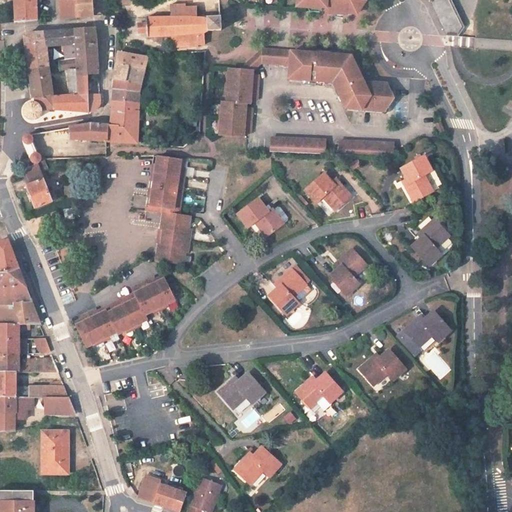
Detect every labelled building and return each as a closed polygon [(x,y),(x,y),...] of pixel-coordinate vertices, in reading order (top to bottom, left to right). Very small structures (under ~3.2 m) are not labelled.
[(14,0),(15,20),(38,18),(36,0),(14,0)] [(78,15),(77,0),(58,0),(59,16),(78,15)] [(77,0),(78,15),(94,13),(93,0),(77,0)] [(303,0),(303,5),(318,6),(319,4),(331,6),(331,10),(342,11),(342,9),(350,9),(351,8),(356,8),(362,0),(303,0)] [(463,30),(451,0),(431,0),(445,37),(463,30)] [(213,26),(224,26),(224,11),(213,12),(213,11),(200,11),(200,4),(188,4),(188,2),(172,3),(172,15),(148,16),(148,35),(171,35),(171,46),(202,46),(203,42),(209,42),(209,30),(212,30),(213,26)] [(137,37),(147,36),(146,18),(136,18),(137,37)] [(76,46),(77,78),(89,77),(99,76),(95,28),(75,30),(76,46)] [(75,30),(44,33),(48,49),(76,46),(75,30)] [(51,69),(48,49),(44,33),(26,34),(24,37),(29,72),(51,69)] [(146,56),(117,50),(116,63),(144,68),(146,56)] [(262,50),(242,65),(255,67),(262,63),(290,66),(291,52),(262,50)] [(347,109),(362,110),(371,97),(365,82),(352,56),(291,52),(290,66),(289,79),(334,83),(347,109)] [(144,68),(116,63),(114,74),(142,77),(144,68)] [(255,71),(255,67),(242,65),(232,64),(231,69),(226,68),(224,93),(229,94),(229,99),(223,98),(223,103),(219,102),(216,126),(218,127),(220,127),(221,127),(221,131),(245,134),(245,130),(252,131),(254,105),(248,105),(249,100),(252,101),(253,97),(259,97),(261,71),(255,71)] [(55,98),(51,69),(29,72),(35,103),(35,101),(55,98)] [(142,77),(114,74),(114,86),(141,88),(142,77)] [(89,77),(77,78),(77,95),(90,96),(89,77)] [(386,111),(395,99),(388,84),(365,82),(371,97),(362,110),(386,111)] [(141,88),(114,86),(113,99),(140,100),(141,88)] [(29,104),(27,106),(26,109),(25,111),(25,113),(26,116),(27,118),(30,119),(33,120),(36,119),(39,118),(40,116),(41,114),(42,111),(48,110),(55,111),(89,113),(93,111),(97,109),(99,106),(100,103),(100,100),(100,95),(90,96),(77,95),(55,98),(35,101),(35,103),(32,103),(29,104)] [(140,100),(113,99),(112,111),(139,113),(140,100)] [(99,123),(98,141),(107,142),(136,143),(139,113),(112,111),(111,123),(99,123)] [(445,132),(441,122),(436,125),(440,134),(445,132)] [(98,141),(99,123),(68,127),(69,138),(69,140),(98,141)] [(69,138),(68,127),(52,130),(52,141),(69,138)] [(270,151),(290,152),(326,153),(326,140),(270,137),(270,151)] [(339,140),(338,153),(393,156),(394,143),(339,140)] [(429,152),(406,163),(414,179),(410,181),(418,198),(437,188),(428,171),(436,167),(429,152)] [(175,208),(152,205),(159,155),(155,155),(148,209),(158,211),(161,211),(167,212),(181,214),(181,212),(182,209),(175,208)] [(176,199),(183,200),(184,191),(177,190),(178,182),(185,183),(188,166),(180,165),(181,158),(159,155),(152,205),(175,208),(176,199)] [(38,162),(33,163),(23,170),(36,205),(51,199),(38,162)] [(343,179),(341,181),(329,169),(310,187),(322,200),(330,194),(342,205),(356,192),(343,179)] [(178,182),(177,190),(184,191),(185,183),(178,182)] [(262,198),(241,214),(252,228),(260,221),(271,235),(287,222),(276,208),(272,211),(262,198)] [(183,200),(176,199),(175,208),(182,209),(183,200)] [(73,208),(64,210),(65,219),(74,218),(73,208)] [(160,261),(167,212),(161,211),(154,261),(160,261)] [(192,215),(181,214),(167,212),(160,261),(184,265),(186,253),(189,253),(192,228),(190,228),(192,215)] [(429,257),(442,243),(428,228),(416,240),(419,243),(405,257),(423,275),(435,263),(429,257)] [(6,240),(0,239),(0,268),(18,269),(10,249),(6,240)] [(356,278),(369,265),(354,249),(340,262),(344,266),(332,277),(350,296),(362,284),(356,278)] [(0,301),(31,302),(18,269),(0,268),(0,301)] [(294,300),(307,287),(294,271),(280,284),(283,288),(271,299),(288,319),(300,307),(294,300)] [(97,308),(81,316),(84,322),(75,326),(85,348),(118,332),(119,335),(148,320),(146,315),(176,300),(166,280),(159,283),(157,279),(156,277),(141,284),(143,287),(144,290),(136,294),(137,295),(138,298),(131,301),(130,299),(129,296),(114,303),(117,308),(108,312),(107,310),(100,314),(99,311),(97,308)] [(31,302),(0,301),(0,321),(21,322),(38,323),(31,302)] [(114,303),(99,311),(100,314),(107,310),(108,312),(117,308),(114,303)] [(416,318),(402,332),(416,347),(429,335),(436,342),(447,331),(430,312),(420,322),(416,318)] [(0,338),(21,340),(21,322),(0,321),(0,338)] [(22,351),(28,351),(28,340),(21,340),(0,338),(0,352),(22,353),(22,351)] [(36,350),(49,350),(45,339),(36,339),(36,350)] [(371,358),(357,371),(371,387),(384,374),(390,381),(402,370),(385,351),(374,361),(371,358)] [(0,370),(17,370),(57,371),(53,359),(29,359),(28,362),(22,363),(22,353),(0,352),(0,370)] [(44,397),(68,398),(60,379),(31,380),(31,387),(17,387),(17,370),(0,370),(0,396),(32,397),(44,397)] [(307,381),(293,394),(307,410),(320,398),(327,405),(339,393),(322,374),(310,385),(307,381)] [(231,382),(218,394),(232,410),(245,398),(250,404),(262,394),(246,375),(234,386),(231,382)] [(24,419),(25,409),(33,409),(32,397),(0,396),(0,433),(14,432),(13,419),(24,419)] [(43,415),(74,415),(68,398),(44,397),(43,415)] [(268,421),(285,410),(280,403),(263,414),(268,421)] [(288,425),(296,419),(290,411),(283,417),(288,425)] [(42,474),(68,474),(68,432),(43,432),(42,474)] [(248,457),(235,471),(249,485),(262,471),(268,476),(279,464),(262,449),(251,460),(248,457)] [(210,511),(220,485),(199,477),(187,511),(210,511)] [(137,498),(174,511),(179,511),(186,495),(144,479),(137,498)] [(32,491),(0,490),(0,511),(32,511),(32,493),(32,491)]
